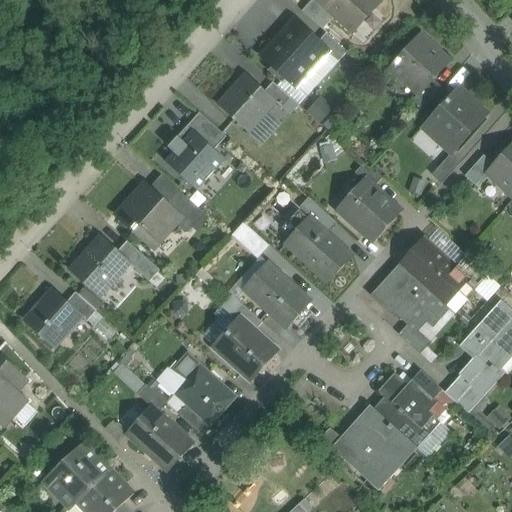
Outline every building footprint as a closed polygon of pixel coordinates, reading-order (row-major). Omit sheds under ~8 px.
[(335,17),(316,0),(312,0),(302,12),(322,30),(335,17)] [(380,3),(376,0),(316,0),(335,17),(353,33),(380,3)] [(318,42),(294,21),(262,56),(297,89),(329,53),(330,53),(318,42)] [(347,53),(326,34),(318,42),(330,53),(329,53),(339,62),(347,53)] [(449,63),(420,37),(391,69),(419,95),(420,96),(433,82),(449,63)] [(245,74),(217,105),(249,133),(276,103),(276,102),(264,92),(245,74)] [(291,99),(273,82),(264,92),(276,102),(276,103),(282,108),(291,99)] [(433,82),(420,96),(419,95),(411,104),(421,112),(442,90),(433,82)] [(460,89),(426,127),(455,153),(490,115),(460,89)] [(225,161),(194,132),(166,163),(198,192),(225,161)] [(511,145),(494,166),(488,173),(489,173),(511,194),(511,145)] [(452,155),(433,176),(443,184),(461,164),(452,155)] [(484,157),(465,177),(476,187),(489,173),(488,173),(494,166),(484,157)] [(383,181),(364,165),(356,174),(365,182),(366,181),(376,190),(383,181)] [(376,190),(366,181),(365,182),(351,197),(358,203),(357,204),(360,207),(350,219),(376,242),(402,213),(376,190)] [(146,186),(118,217),(153,249),(180,219),(181,217),(168,206),(146,186)] [(205,215),(180,192),(168,206),(181,217),(180,219),(193,230),(205,215)] [(310,219),(327,233),(336,223),(310,200),(301,210),(310,219)] [(310,219),(286,245),(328,283),(352,256),(327,233),(310,219)] [(269,246),(244,223),(233,236),(258,259),(269,246)] [(118,252),(100,236),(69,271),(101,299),(131,265),(132,265),(118,252)] [(458,269),(425,240),(400,267),(444,307),(445,306),(465,283),(475,292),(479,288),(458,269)] [(160,271),(127,242),(118,252),(132,265),(131,265),(150,283),(160,271)] [(489,276),(468,258),(458,269),(479,288),(489,276)] [(311,302),(270,264),(246,291),(287,329),(311,302)] [(444,307),(400,267),(374,297),(395,316),(397,314),(410,326),(417,331),(417,330),(426,320),(433,326),(448,310),(445,306),(444,307)] [(77,294),(97,312),(103,305),(84,287),(77,294)] [(66,304),(51,290),(40,303),(42,305),(26,322),(54,347),(80,318),(81,317),(66,304)] [(77,294),(76,293),(66,304),(81,317),(80,318),(86,324),(88,321),(97,312),(77,294)] [(511,313),(502,304),(464,346),(478,358),(461,376),(463,378),(483,396),(502,375),(495,369),(511,349),(511,313)] [(263,324),(243,305),(232,318),(238,323),(241,320),(255,333),(263,324)] [(103,317),(97,312),(88,321),(109,340),(116,333),(101,319),(103,317)] [(238,323),(216,348),(251,380),(276,352),(255,333),(241,320),(238,323)] [(432,343),(417,330),(417,331),(410,326),(400,337),(421,355),(432,343)] [(187,383),(201,368),(202,367),(188,354),(173,370),(187,383)] [(24,380),(0,357),(0,423),(4,427),(26,402),(14,391),(24,380)] [(235,399),(201,368),(187,383),(176,396),(187,406),(210,426),(235,399)] [(442,391),(421,372),(412,382),(433,402),(434,401),(442,391)] [(408,386),(395,375),(379,393),(388,401),(377,413),(417,449),(429,435),(423,429),(434,418),(429,414),(438,404),(434,401),(433,402),(412,382),(408,386)] [(483,396),(463,378),(447,395),(468,414),(483,396)] [(167,404),(146,386),(138,395),(152,408),(153,407),(159,413),(167,404)] [(210,426),(187,406),(179,415),(202,436),(210,426)] [(159,413),(153,407),(152,408),(127,436),(168,472),(193,444),(159,413)] [(417,449),(377,413),(371,407),(341,439),(332,448),(337,453),(379,491),(417,449)] [(314,447),(330,461),(337,453),(332,448),(341,439),(330,429),(314,447)] [(111,473),(84,444),(44,482),(71,511),(111,473)] [(71,511),(70,511),(117,511),(125,505),(134,497),(111,473),(71,511)]
